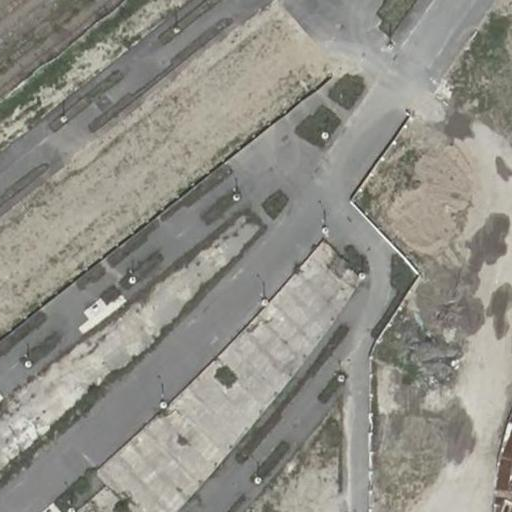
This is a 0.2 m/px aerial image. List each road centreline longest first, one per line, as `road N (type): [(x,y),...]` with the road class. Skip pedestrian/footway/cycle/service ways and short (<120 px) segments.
road 1 (unknown): [(0,367),(280,149),(393,276),(337,362),(214,511)]
road 2 (residential): [(413,73),(264,266),(82,457),(17,511)]
road 3 (unknown): [(360,511),(357,331)]
